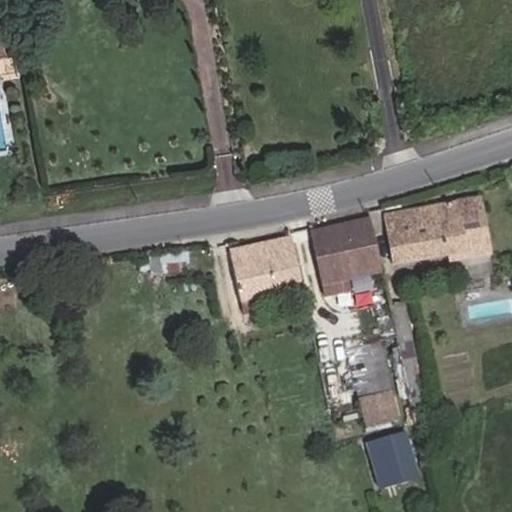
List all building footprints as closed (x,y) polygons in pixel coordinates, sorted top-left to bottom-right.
[(435,258),(481,249),(471,194),(461,196),(467,227),(447,230),(450,248),(434,251),(435,258)] [(461,196),(382,211),(391,259),(434,251),(450,248),(447,230),(467,227),(461,196)] [(345,276),(377,269),(366,219),(307,233),(319,282),(345,276)] [(285,238),(228,250),(238,298),(254,295),(295,286),(285,238)] [(186,253),(159,255),(160,274),(187,272),(186,253)] [(396,269),(378,273),(385,301),(402,296),(396,269)] [(345,276),(319,282),(321,295),(346,291),(345,276)] [(254,295),(238,298),(240,313),(257,311),(254,295)] [(352,392),(384,384),(373,336),(341,343),(352,392)] [(384,384),(352,392),(359,419),(380,414),(391,411),(384,384)] [(380,414),(359,419),(373,479),(396,474),(380,414)]
